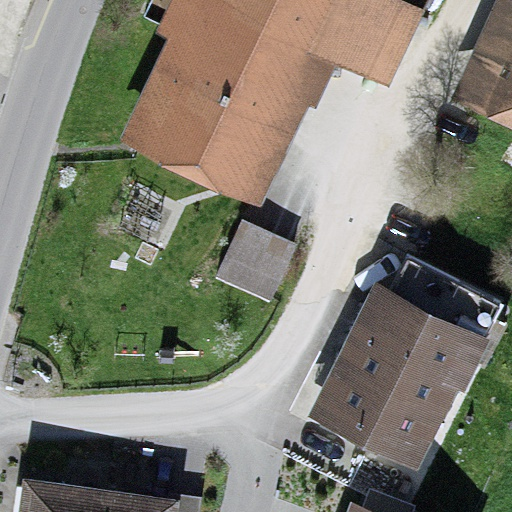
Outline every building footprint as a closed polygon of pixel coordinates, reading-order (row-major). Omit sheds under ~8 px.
[(200,0),(130,153),(275,220),(346,66),(394,88),(434,0),(200,0)] [(511,0),(466,107),(511,126),(511,0)] [(308,259),(249,229),(221,286),(280,315),(308,259)] [(500,347),(391,293),(325,424),(434,478),(500,347)] [(187,511),(37,491),(33,511),(187,511)]
